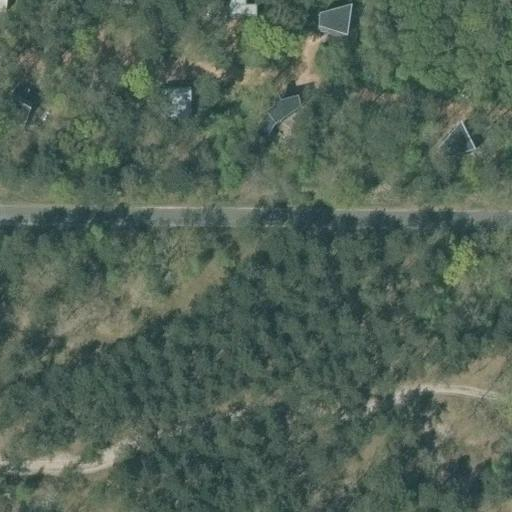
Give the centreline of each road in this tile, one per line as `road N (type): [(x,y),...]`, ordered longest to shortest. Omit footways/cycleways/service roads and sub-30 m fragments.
road 1 (track): [(0,44),(19,35),(122,29),(205,61),(470,84),(511,79)]
road 2 (unclassified): [(511,221),(0,215)]
